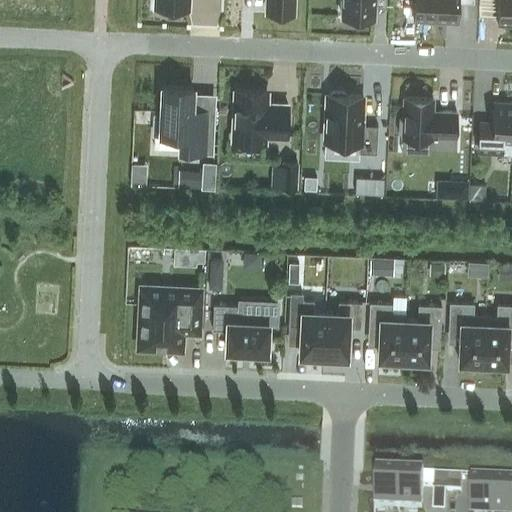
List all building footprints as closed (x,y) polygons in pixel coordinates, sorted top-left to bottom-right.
[(189,0),(156,0),(156,7),(189,8),(189,0)] [(293,0),(266,0),(266,13),(293,14),(293,0)] [(342,0),(342,16),(374,17),(374,0),(342,0)] [(435,20),(436,0),(414,0),(414,19),(435,20)] [(436,0),(435,20),(457,21),(458,1),(474,2),(473,0),(436,0)] [(511,0),(498,0),(498,23),(511,23),(511,0)] [(0,98),(0,138),(21,139),(22,119),(53,121),(54,108),(59,108),(60,94),(55,94),(55,81),(11,78),(10,99),(0,98)] [(193,87),(163,85),(161,116),(156,116),(155,133),(181,134),(180,150),(206,151),(208,110),(192,110),(193,87)] [(267,91),(236,89),(234,140),(264,142),(265,136),(287,137),(288,105),(266,104),(267,91)] [(347,95),(344,91),(334,91),(331,94),(327,94),(325,142),(360,143),(359,153),(377,154),(378,126),(362,125),(363,95),(347,95)] [(399,119),(398,135),(403,135),(403,137),(432,139),(431,149),(455,150),(456,137),(457,111),(439,110),(439,113),(433,112),(434,99),(404,97),(404,119),(399,119)] [(478,149),(478,151),(502,152),(511,152),(511,101),(494,101),(493,125),(480,124),(478,149)] [(298,188),(299,162),(283,162),(283,166),(273,165),(272,185),(282,185),(282,188),(298,188)] [(179,170),(178,186),(201,188),(202,171),(179,170)] [(305,177),(304,189),(316,189),(317,177),(305,177)] [(368,178),(367,194),(383,195),(384,179),(368,178)] [(448,183),(447,198),(468,198),(469,184),(448,183)] [(370,258),(369,273),(381,274),(382,259),(370,258)] [(222,289),(224,260),(211,259),(209,288),(222,289)] [(430,263),(429,276),(445,276),(445,263),(430,263)] [(288,283),(298,283),(298,264),(288,264),(288,283)] [(199,289),(142,287),(141,319),(138,319),(137,332),(140,332),(140,346),(180,347),(181,330),(198,331),(199,289)] [(290,292),(289,324),(301,325),(299,354),(323,355),(325,312),(313,311),(314,300),(303,299),(303,293),(290,292)] [(214,304),(213,329),(227,330),(226,350),(267,352),(269,323),(277,323),(278,302),(246,301),(245,305),(240,305),(214,304)] [(325,312),(323,355),(347,356),(348,327),(360,328),(362,302),(338,301),(338,312),(325,312)] [(405,325),(406,319),(406,313),(392,312),(393,303),(370,302),(369,326),(381,326),(379,358),(383,358),(386,361),(395,361),(398,358),(404,359),(405,325)] [(459,361),(483,362),(485,314),(474,313),(474,303),(450,302),(449,330),(461,330),(459,361)] [(441,329),(442,305),(418,304),(418,319),(406,319),(405,325),(404,359),(408,359),(411,362),(420,363),(423,360),(427,360),(429,329),(441,329)] [(511,332),(511,304),(497,304),(497,314),(485,314),(483,362),(507,363),(508,332),(511,332)] [(375,509),(399,511),(402,473),(377,471),(375,509)] [(425,474),(402,473),(399,511),(423,511),(425,474)] [(469,511),(493,511),(496,477),(472,476),(469,511)] [(511,511),(511,477),(496,477),(493,511),(511,511)] [(448,482),(434,482),(434,489),(447,490),(448,482)] [(462,483),(448,482),(447,490),(461,491),(462,483)]
